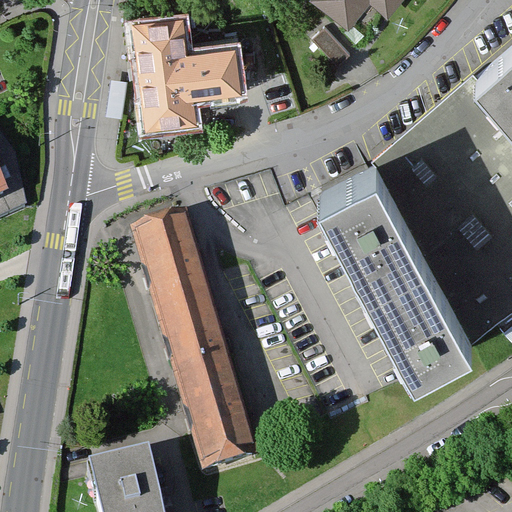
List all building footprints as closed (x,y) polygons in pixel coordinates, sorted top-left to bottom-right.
[(304,0),(341,29),(359,6),(379,21),(395,0),(304,0)] [(192,9),(138,17),(154,125),(206,117),(202,92),(251,85),(244,35),(197,42),(192,9)] [(330,24),(317,36),(337,58),(363,34),(352,21),(338,33),(330,24)] [(511,44),(477,74),(511,115),(511,44)] [(511,305),(511,115),(477,74),(473,71),(376,155),(378,158),(475,336),(511,305)] [(122,116),(127,79),(112,77),(107,114),(122,116)] [(0,219),(27,208),(16,157),(0,135),(0,219)] [(378,158),(317,191),(414,369),(475,336),(378,158)] [(186,218),(133,233),(204,475),(258,459),(186,218)] [(172,511),(158,457),(94,473),(104,511),(172,511)]
